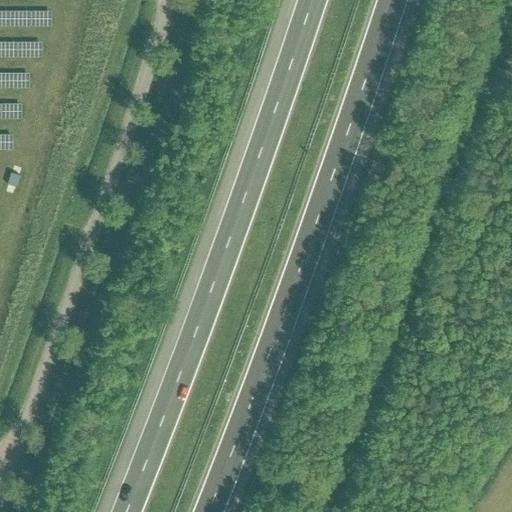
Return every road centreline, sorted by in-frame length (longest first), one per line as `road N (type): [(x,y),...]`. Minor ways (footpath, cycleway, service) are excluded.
road 1 (motorway): [(308,0),(122,511)]
road 2 (motorway): [(204,511),(387,0)]
road 3 (unclassified): [(0,485),(147,75),(164,0)]
